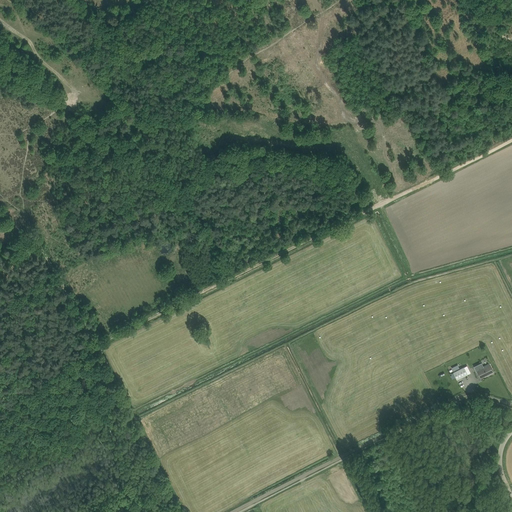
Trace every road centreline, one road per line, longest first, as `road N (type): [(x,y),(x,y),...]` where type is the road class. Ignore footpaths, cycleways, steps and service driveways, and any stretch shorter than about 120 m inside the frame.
road 1 (track): [(98,343),(511,142)]
road 2 (track): [(232,511),(464,395)]
road 3 (track): [(98,343),(184,511)]
road 4 (track): [(32,231),(98,343)]
